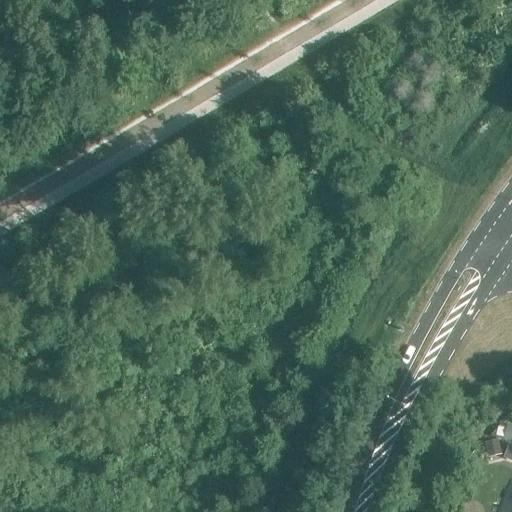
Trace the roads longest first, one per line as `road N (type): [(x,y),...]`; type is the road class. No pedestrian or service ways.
road 1 (secondary): [(476,240),(375,429),(348,511)]
road 2 (secondary): [(366,511),(506,258)]
